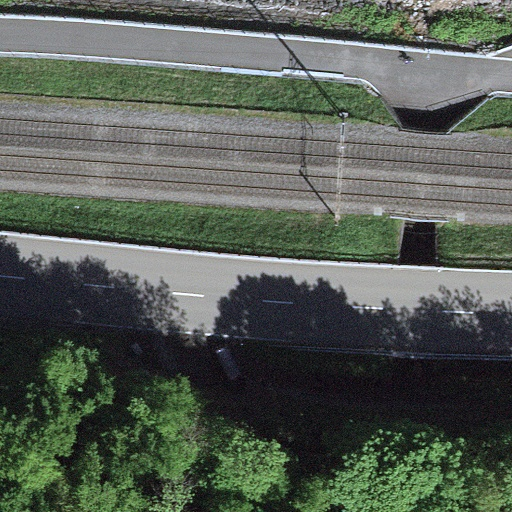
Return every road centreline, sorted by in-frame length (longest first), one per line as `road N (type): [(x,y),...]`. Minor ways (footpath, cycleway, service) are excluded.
road 1 (primary): [(511,314),(252,302),(0,278)]
road 2 (track): [(0,49),(511,85)]
